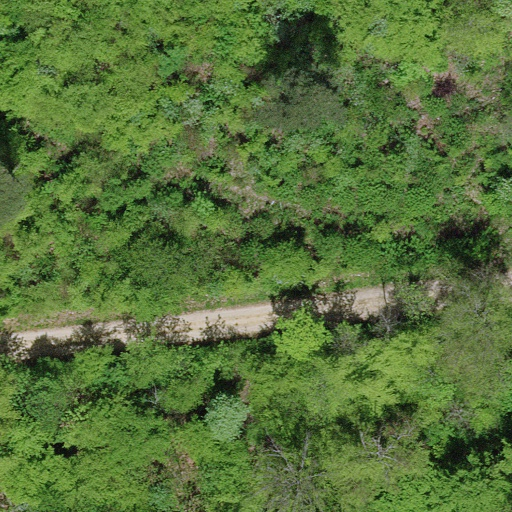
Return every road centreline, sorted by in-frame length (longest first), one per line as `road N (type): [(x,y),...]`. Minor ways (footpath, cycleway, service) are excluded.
road 1 (track): [(511,236),(314,224),(262,213),(0,124)]
road 2 (track): [(0,346),(511,284)]
